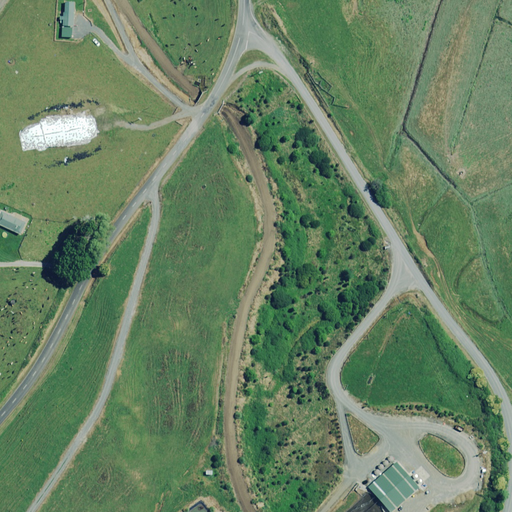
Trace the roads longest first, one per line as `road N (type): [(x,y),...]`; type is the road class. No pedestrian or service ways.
road 1 (unclassified): [(511,431),(480,358),(412,270),(282,56),(242,28)]
road 2 (tertiary): [(0,418),(62,338),(113,234),(203,114),(242,28)]
